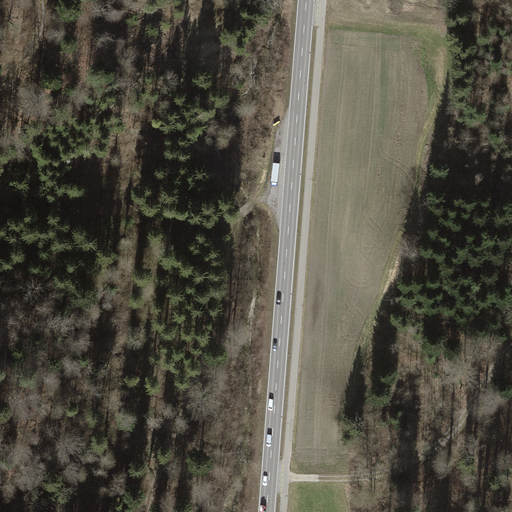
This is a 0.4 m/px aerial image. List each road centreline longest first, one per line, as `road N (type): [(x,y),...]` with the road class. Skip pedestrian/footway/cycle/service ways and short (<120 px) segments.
road 1 (tertiary): [(266,511),(306,0)]
road 2 (track): [(291,194),(263,197),(232,224),(222,292),(149,511)]
road 3 (track): [(511,349),(452,429),(399,469),(362,477),(269,475)]
